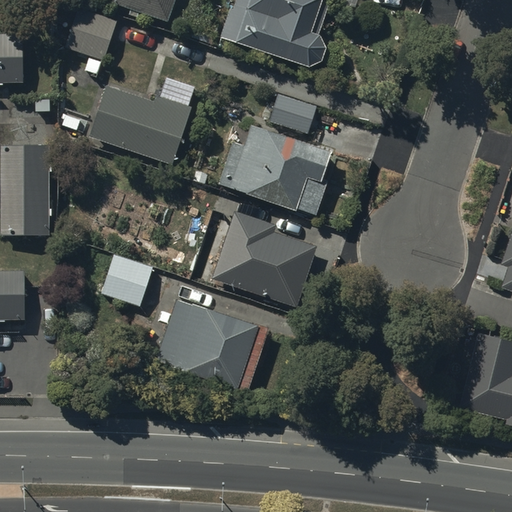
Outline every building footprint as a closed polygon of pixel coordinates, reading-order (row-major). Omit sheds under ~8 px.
[(140,18),(165,26),(174,0),(92,0),(92,1),(130,14),(129,19),(138,22),(140,18)] [(318,43),(317,42),(331,5),(319,0),(317,0),(316,4),(304,0),(238,0),(233,15),(230,14),(219,43),(308,75),(310,75),(311,75),(312,74),(313,74),(315,73),(316,73),(317,72),(318,71),(319,71),(320,70),(321,69),(322,68),(322,67),(323,66),(324,65),(324,63),(325,62),(325,61),(325,60),(325,58),(325,57),(325,56),(325,54),(325,53),(325,52),(324,51),(324,50),(323,48),(322,47),(322,46),(321,45),(320,44),(319,43),(318,43)] [(118,24),(79,10),(64,52),(88,60),(83,74),(96,78),(101,64),(103,65),(118,24)] [(0,85),(24,85),(23,38),(0,38),(0,85)] [(107,90),(89,143),(173,171),(193,112),(188,111),(194,92),(165,82),(159,101),(156,100),(154,106),(107,90)] [(277,97),(268,127),(306,139),(316,110),(277,97)] [(218,189),(295,217),(296,213),(316,220),(328,188),(320,186),(330,159),(251,130),(243,150),(233,147),(218,189)] [(49,150),(2,150),(3,197),(50,196),(49,150)] [(50,196),(3,197),(4,241),(51,240),(50,196)] [(211,284),(294,312),(315,250),(274,237),(276,231),(234,216),(211,284)] [(147,239),(140,263),(165,270),(172,247),(147,239)] [(511,242),(503,270),(510,272),(503,291),(511,294),(511,242)] [(153,271),(113,259),(101,299),(140,311),(153,271)] [(0,321),(27,322),(26,275),(0,274),(0,321)] [(268,334),(176,303),(156,365),(171,370),(170,373),(246,399),(268,334)] [(458,401),(505,413),(503,419),(511,421),(511,334),(477,326),(458,401)]
